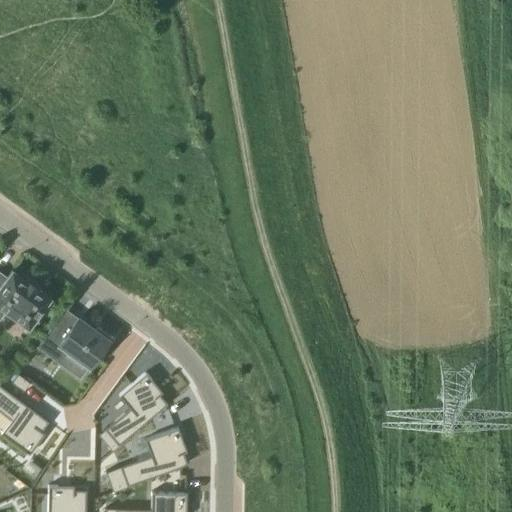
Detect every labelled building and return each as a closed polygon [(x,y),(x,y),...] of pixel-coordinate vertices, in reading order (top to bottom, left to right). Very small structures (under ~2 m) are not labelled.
[(0,314),(5,308),(28,326),(34,318),(37,320),(47,307),(43,305),(49,297),(37,287),(38,286),(37,281),(30,276),(26,277),(24,278),(12,269),(6,277),(0,272),(0,314)] [(52,324),(36,345),(59,362),(68,349),(89,365),(99,352),(102,354),(114,338),(98,326),(95,329),(78,316),(65,333),(52,324)] [(12,380),(23,389),(29,381),(18,372),(12,380)] [(95,431),(108,448),(168,402),(145,373),(118,394),(127,406),(95,431)] [(0,384),(0,409),(10,417),(0,431),(29,452),(52,421),(0,384)] [(106,471),(113,490),(188,460),(175,426),(141,439),(148,455),(106,471)] [(0,487),(6,500),(29,490),(20,470),(0,478),(0,487)] [(84,511),(85,486),(47,485),(47,511),(84,511)] [(111,507),(111,511),(187,511),(187,490),(152,490),(152,507),(111,507)]
